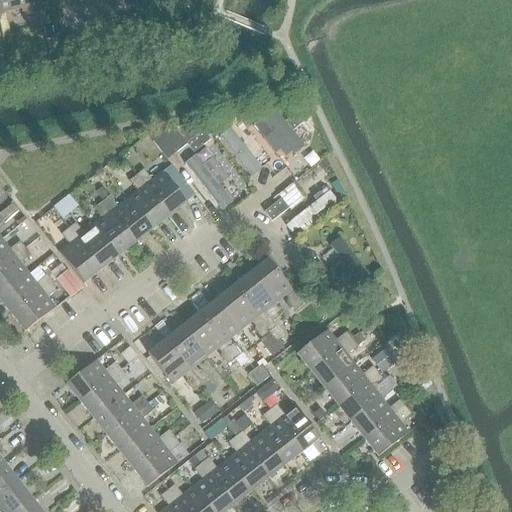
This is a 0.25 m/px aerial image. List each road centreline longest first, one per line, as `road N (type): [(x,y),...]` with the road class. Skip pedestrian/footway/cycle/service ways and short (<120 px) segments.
road 1 (residential): [(12,383),(289,174)]
road 2 (residential): [(112,511),(12,383)]
